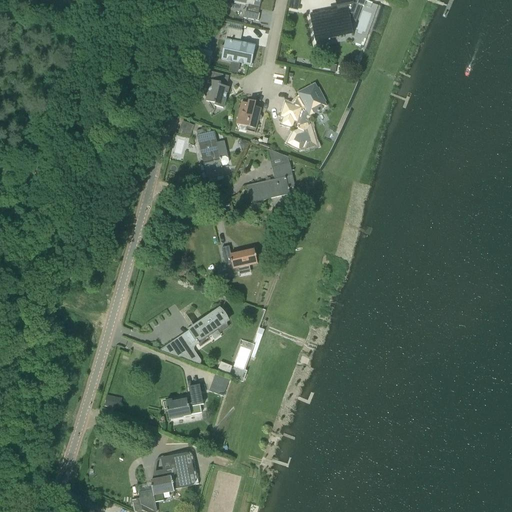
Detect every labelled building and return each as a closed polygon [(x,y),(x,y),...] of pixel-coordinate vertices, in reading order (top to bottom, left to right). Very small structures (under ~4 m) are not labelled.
[(234,0),(234,2),(244,4),(250,5),(248,13),(258,14),(261,0),(234,0)] [(298,11),(300,0),(290,0),(288,8),(298,11)] [(352,0),(336,0),(338,8),(330,9),(331,14),(312,19),(317,44),(353,36),(350,22),(356,24),(362,7),(364,7),(366,2),(359,0),(358,0),(353,1),(352,0)] [(208,20),(206,27),(219,29),(220,23),(208,20)] [(242,32),(229,29),(225,47),(224,47),(223,47),(222,47),(221,47),(221,48),(220,49),(220,50),(220,51),(220,52),(221,53),(222,54),(223,54),(222,60),(251,66),(255,47),(240,44),(242,32)] [(314,63),(313,71),(334,75),(335,67),(314,63)] [(207,99),(206,102),(215,105),(215,107),(223,109),(229,88),(224,87),(227,76),(208,72),(205,83),(209,90),(204,94),(207,99)] [(285,104),(281,117),(283,118),(281,126),(293,129),(295,121),(297,122),(299,117),(303,118),(300,127),(298,128),(298,130),(293,132),(287,144),(299,150),(304,149),(305,150),(317,147),(308,116),(327,107),(315,85),(298,94),(300,98),(297,100),(294,103),(293,107),(285,104)] [(248,104),(242,103),(237,125),(247,128),(246,132),(255,134),(258,122),(260,122),(261,121),(261,119),(261,118),(261,116),(260,115),(261,109),(255,108),(256,103),(249,101),(248,104)] [(210,129),(206,129),(197,132),(203,159),(204,159),(205,164),(203,164),(207,181),(224,177),(222,167),(227,165),(229,163),(228,159),(225,157),(220,158),(214,132),(211,133),(210,129)] [(248,144),(242,141),(240,145),(241,149),(246,151),(248,144)] [(267,150),(270,160),(276,159),(278,154),(267,150)] [(288,158),(283,156),(281,160),(282,165),(272,168),(275,181),(257,185),(247,187),(251,204),(280,197),(289,195),(288,190),(289,190),(288,189),(295,188),(290,164),(289,164),(288,158)] [(202,205),(190,202),(186,217),(198,221),(202,205)] [(237,269),(257,264),(254,251),(231,256),(229,247),(222,249),(228,275),(238,272),(237,269)] [(226,315),(229,314),(228,312),(227,311),(226,309),(224,308),(223,307),(219,312),(221,313),(222,314),(223,316),(224,317),(226,315)] [(226,322),(218,311),(190,331),(197,341),(196,342),(198,345),(199,344),(198,343),(216,330),(220,334),(228,328),(226,324),(226,322)] [(179,351),(176,346),(173,342),(159,351),(178,358),(193,348),(189,343),(179,351)] [(233,367),(221,363),(217,372),(229,377),(233,367)] [(209,392),(223,398),(229,381),(215,375),(209,392)] [(204,405),(200,386),(189,388),(191,400),(173,403),(172,401),(166,402),(167,410),(167,412),(168,412),(170,420),(191,416),(191,415),(201,413),(200,406),(204,405)] [(112,409),(119,410),(122,399),(115,398),(112,409)] [(165,467),(166,472),(154,474),(153,481),(151,482),(152,492),(138,494),(140,505),(149,509),(153,511),(156,511),(155,503),(164,501),(163,496),(174,494),(174,490),(191,487),(199,486),(194,458),(192,454),(189,452),(185,452),(185,454),(176,456),(162,458),(164,467),(165,467)]
